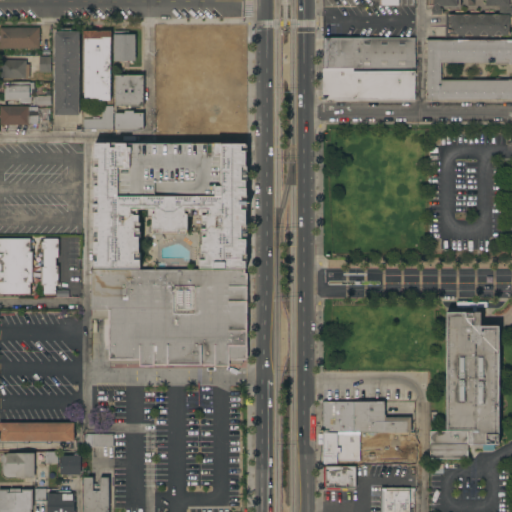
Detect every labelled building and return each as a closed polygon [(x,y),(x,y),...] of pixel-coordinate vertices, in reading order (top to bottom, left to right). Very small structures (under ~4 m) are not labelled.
[(449,35),(449,14),(499,14),(499,6),(483,6),(483,0),(460,0),(460,7),(457,9),(442,9),(442,14),(432,14),(432,8),(433,8),(433,5),(428,5),(428,0),(511,0),(511,5),(511,8),(511,15),(509,15),(509,17),(511,17),(511,26),(509,26),(509,35),(449,35)] [(184,53),(184,51),(176,51),(176,26),(246,25),(247,53),(186,53),(184,53)] [(0,49),(0,27),(39,27),(39,48),(0,49)] [(79,115),(54,115),(55,31),(61,31),(61,29),(71,29),(71,31),(79,31),(79,115)] [(85,45),(83,45),(83,31),(111,31),(111,43),(110,43),(110,100),(99,100),(99,99),(84,99),(85,45)] [(114,31),(129,31),(129,34),(136,34),(135,61),(113,61),(114,31)] [(323,69),(323,38),(415,38),(415,68),(353,68),(323,69)] [(511,99),(427,99),(427,40),(511,40),(511,63),(440,63),(440,80),(508,80),(511,80),(511,99)] [(247,53),(247,84),(175,85),(174,70),(193,70),(192,61),(186,61),(186,54),(186,53),(247,53)] [(39,72),(39,56),(51,56),(50,72),(39,72)] [(0,78),(0,60),(26,60),(26,65),(29,65),(29,78),(0,78)] [(353,71),(414,71),(414,99),(323,99),(323,69),(353,68),(353,71)] [(143,75),(143,106),(130,106),(130,108),(128,108),(128,106),(115,106),(115,75),(143,75)] [(19,102),(19,100),(4,100),(4,85),(11,85),(11,82),(29,82),(34,82),(34,88),(30,88),(31,102),(19,102)] [(37,105),(37,104),(33,104),(33,97),(37,97),(37,95),(46,95),(46,90),(51,90),(51,105),(37,105)] [(188,99),(188,103),(203,103),(203,116),(161,116),(161,99),(188,99)] [(222,116),(222,105),(247,105),(247,116),(222,116)] [(0,125),(0,106),(28,106),(28,107),(38,107),(37,108),(48,108),(48,121),(31,121),(31,124),(28,124),(28,125),(0,125)] [(112,129),(83,129),(83,119),(93,119),(93,112),(102,112),(102,106),(112,106),(112,129)] [(115,130),(115,113),(125,113),(125,110),(133,110),(133,113),(143,113),(143,130),(115,130)] [(247,116),(247,142),(185,142),(185,133),(182,133),(182,127),(185,127),(185,119),(186,119),(186,116),(222,116),(247,116)] [(247,142),(247,269),(245,269),(200,269),(200,219),(188,219),(188,234),(161,234),(161,230),(153,230),(153,214),(147,214),(147,209),(132,210),(132,214),(134,214),(134,215),(139,215),(139,224),(135,224),(135,229),(141,229),(141,233),(135,233),(135,238),(141,238),(141,256),(135,256),(135,260),(141,260),(141,270),(96,270),(95,143),(247,142)] [(43,294),(43,286),(40,286),(41,266),(43,266),(44,250),(41,250),(41,241),(43,241),(43,238),(59,238),(58,257),(56,257),(56,266),(59,266),(58,286),(56,285),(56,294),(43,294)] [(0,294),(0,239),(30,239),(30,251),(33,251),(33,283),(30,283),(30,294),(0,294)] [(245,269),(245,273),(247,273),(247,360),(242,360),(242,364),(229,364),(229,366),(214,366),(214,365),(154,365),(154,366),(139,366),(139,364),(110,364),(110,360),(108,360),(108,319),(91,319),(91,270),(96,270),(141,270),(200,269),(245,269)] [(480,313),(480,326),(499,326),(499,444),(493,444),(493,451),(482,451),(482,444),(472,444),(472,445),(469,445),(469,458),(430,458),(430,431),(446,431),(446,313),(480,313)] [(395,433),(322,432),(322,401),(384,402),(384,417),(410,417),(410,433),(409,433),(395,433)] [(0,423),(74,423),(74,441),(70,441),(70,443),(65,443),(65,441),(51,441),(51,443),(46,443),(46,441),(28,441),(28,443),(23,443),(23,441),(0,441),(0,423)] [(408,463),(395,463),(395,433),(409,433),(408,463)] [(85,434),(113,434),(113,447),(85,447),(85,434)] [(45,451),(57,451),(57,463),(45,463),(45,451)] [(33,453),(34,477),(16,478),(16,477),(8,477),(6,477),(5,476),(4,475),(2,473),(2,471),(2,454),(33,453)] [(61,455),(81,456),(80,475),(60,474),(61,455)] [(323,487),(324,466),(354,466),(354,488),(323,487)] [(108,511),(84,511),(84,477),(93,477),(92,484),(99,484),(99,477),(109,478),(108,511)] [(0,511),(0,489),(8,489),(8,492),(10,492),(10,488),(20,488),(20,493),(21,493),(21,489),(32,489),(32,509),(32,511),(0,511)] [(35,501),(34,488),(46,488),(46,501),(35,501)] [(381,511),(381,489),(414,488),(414,503),(409,503),(409,511),(381,511)] [(46,511),(46,500),(47,500),(47,492),(56,492),(56,491),(70,491),(70,492),(74,492),(74,504),(75,504),(75,511),(46,511)]
